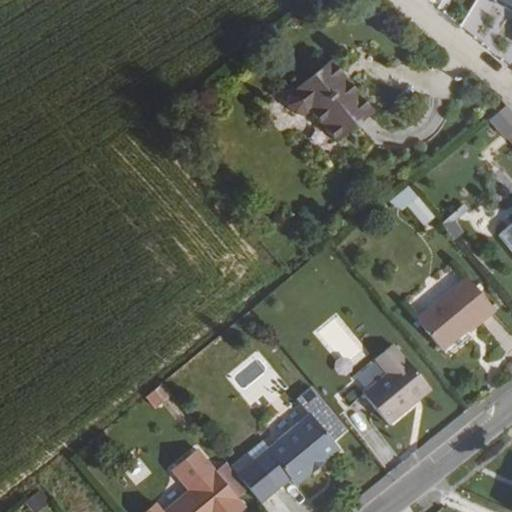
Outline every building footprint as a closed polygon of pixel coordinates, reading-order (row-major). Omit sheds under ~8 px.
[(336,140),(372,111),(330,59),(295,87),(288,93),(287,103),(293,112),(304,113),(311,107),(336,140)] [(407,185),(393,199),(423,230),(438,217),(407,185)] [(443,220),(451,239),(464,233),(456,214),(443,220)] [(511,224),(498,236),(511,253),(511,224)] [(488,308),(463,277),(412,318),(436,349),(488,308)] [(254,315),(248,309),(237,317),(242,324),(254,315)] [(371,355),(384,372),(358,391),(382,423),(425,388),(388,343),(371,355)] [(157,385),(146,393),(152,401),(162,392),(157,385)] [(319,466),(335,453),(306,416),(248,462),(242,455),(226,468),(255,504),(285,481),(291,488),(307,475),(305,473),(317,463),(319,466)] [(212,473),(211,472),(193,451),(168,471),(185,492),(160,511),(238,511),(241,510),(232,500),(212,473)] [(307,475),(319,466),(317,463),(305,473),(307,475)] [(212,473),(232,500),(237,496),(216,470),(212,473)]
